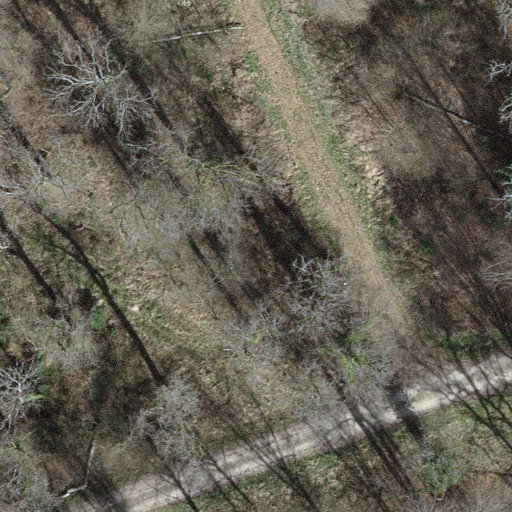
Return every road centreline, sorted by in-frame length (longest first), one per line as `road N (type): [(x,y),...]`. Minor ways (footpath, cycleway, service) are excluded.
road 1 (track): [(424,396),(237,0)]
road 2 (track): [(111,511),(511,363)]
